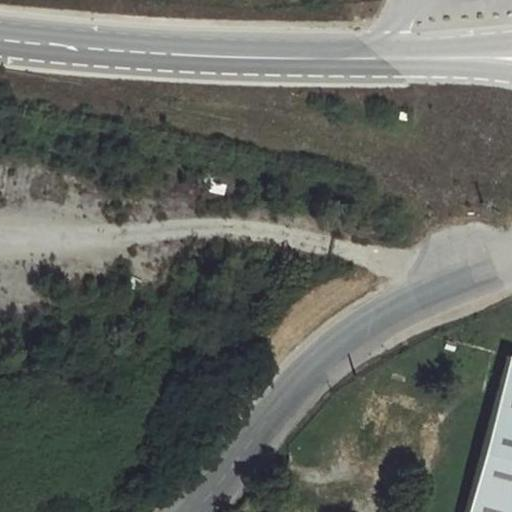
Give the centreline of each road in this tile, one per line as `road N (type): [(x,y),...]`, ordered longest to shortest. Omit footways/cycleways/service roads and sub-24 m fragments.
road 1 (unclassified): [(511,264),(392,312),(322,357),(191,511)]
road 2 (secondary): [(0,38),(150,54),(384,56)]
road 3 (secondary): [(384,56),(511,72)]
road 4 (secondary): [(511,44),(384,56)]
